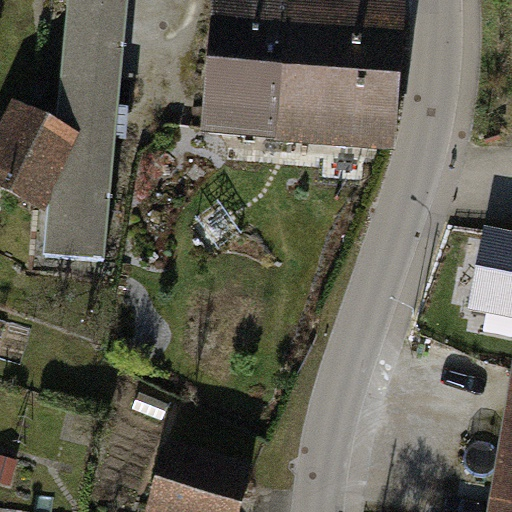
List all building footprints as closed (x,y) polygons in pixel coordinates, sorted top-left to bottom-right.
[(67,0),(60,140),(9,115),(0,133),(0,192),(53,221),(49,268),(114,269),(125,3),(112,0),(67,0)] [(213,0),(206,122),(300,128),(308,0),(213,0)] [(308,0),(300,128),(394,134),(402,0),(308,0)] [(511,233),(483,228),(465,313),(511,322),(511,233)] [(511,511),(511,450),(501,511),(511,511)] [(150,509),(158,511),(239,511),(251,480),(169,452),(150,509)]
